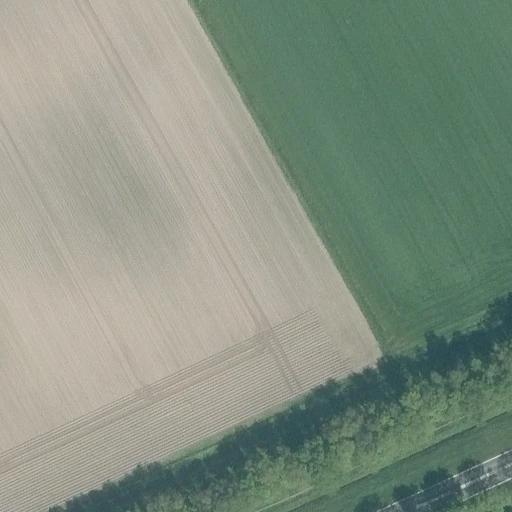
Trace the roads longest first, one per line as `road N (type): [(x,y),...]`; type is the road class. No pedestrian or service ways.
road 1 (unknown): [(63,511),(511,307)]
road 2 (unknown): [(259,511),(511,396)]
